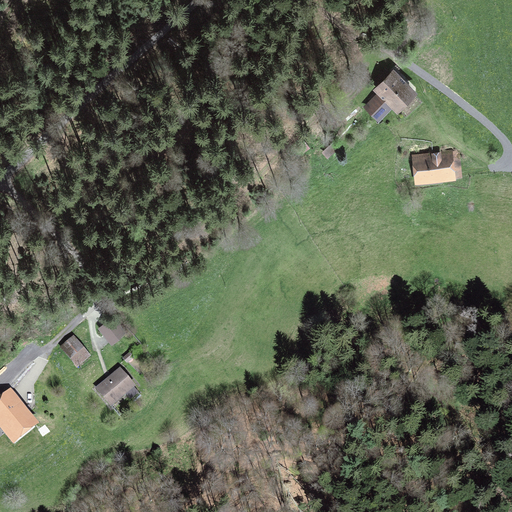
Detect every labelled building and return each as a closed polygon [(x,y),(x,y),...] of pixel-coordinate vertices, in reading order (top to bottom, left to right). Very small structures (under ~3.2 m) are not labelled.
[(374,81),(379,85),(391,72),(390,70),(388,73),(385,70),(374,81)] [(393,103),(397,106),(412,91),(391,72),(377,87),(381,91),(366,105),(379,117),(393,103)] [(327,156),(337,147),(333,142),(323,151),(327,156)] [(417,158),(419,176),(454,172),(453,167),(458,167),(457,162),(453,162),(452,154),(440,156),(440,153),(433,153),(433,156),(417,158)] [(101,328),(112,340),(123,330),(113,318),(101,328)] [(73,338),(62,348),(78,367),(89,357),(73,338)] [(128,362),(133,357),(130,353),(124,358),(128,362)] [(120,370),(97,389),(110,406),(134,386),(120,370)] [(10,395),(0,402),(0,421),(14,440),(33,425),(10,395)]
